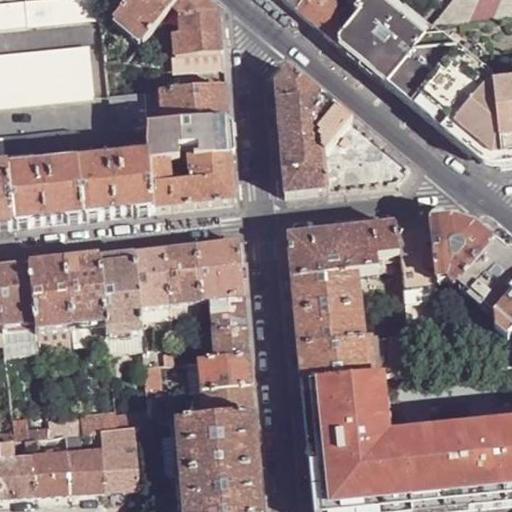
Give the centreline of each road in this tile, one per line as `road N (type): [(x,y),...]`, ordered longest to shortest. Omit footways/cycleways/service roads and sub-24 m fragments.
road 1 (tertiary): [(483,199),(251,6)]
road 2 (residential): [(289,511),(265,222)]
road 3 (residential): [(0,251),(265,222)]
road 4 (residential): [(265,222),(483,199)]
road 5 (residential): [(265,222),(251,6)]
